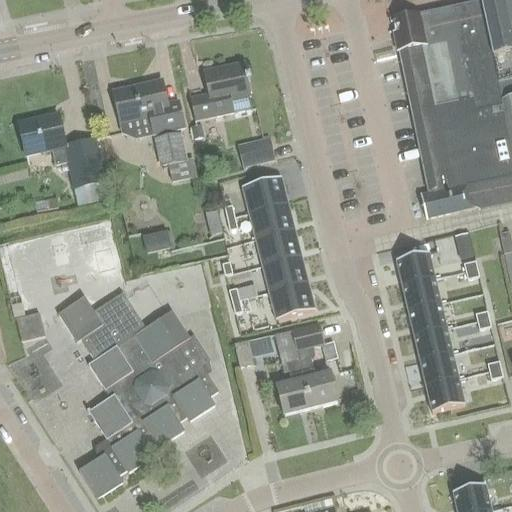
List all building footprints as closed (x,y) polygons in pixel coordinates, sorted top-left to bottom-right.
[(511,0),(505,2),(505,0),(487,0),(481,1),(481,3),(419,17),(419,16),(393,21),(397,36),(395,37),(399,53),(401,53),(430,194),(421,196),(427,221),(429,221),(477,209),(477,211),(481,213),(511,206),(511,0)] [(235,116),(232,105),(249,101),(246,84),(251,83),(246,64),(203,74),(209,97),(190,101),(196,125),(235,116)] [(168,106),(162,83),(116,93),(120,112),(117,112),(121,127),(150,121),(154,138),(185,131),(179,104),(168,106)] [(78,209),(108,203),(104,185),(106,185),(97,143),(66,150),(58,118),(19,126),(26,158),(52,153),(55,169),(69,166),(78,209)] [(191,130),(193,142),(205,140),(202,127),(191,130)] [(198,181),(194,161),(187,162),(182,136),(153,142),(159,170),(168,168),(172,186),(198,181)] [(269,141),(238,148),(244,171),(275,164),(269,141)] [(288,207),(281,179),(242,190),(249,217),(288,207)] [(295,233),(288,207),(249,217),(255,243),(295,233)] [(234,220),(231,209),(224,210),(227,222),(234,220)] [(237,232),(234,220),(227,222),(230,234),(237,232)] [(302,259),(295,233),(255,243),(262,269),(302,259)] [(509,234),(499,236),(502,247),(511,245),(509,234)] [(149,256),(171,250),(167,235),(145,240),(149,256)] [(511,246),(511,245),(502,247),(504,258),(511,256),(511,246)] [(429,256),(396,264),(396,265),(402,290),(434,282),(429,257),(429,256)] [(308,286),(302,259),(262,269),(269,296),(308,286)] [(475,264),(463,267),(465,275),(477,272),(475,264)] [(233,277),(230,265),(222,267),(225,279),(233,277)] [(477,272),(465,275),(467,283),(479,280),(477,272)] [(434,282),(402,290),(408,315),(440,307),(434,282)] [(315,313),(308,286),(269,296),(276,323),(315,313)] [(239,303),(236,292),(229,294),(232,305),(239,303)] [(119,480),(126,475),(127,477),(155,460),(149,451),(156,447),(159,451),(185,434),(180,426),(187,422),(190,425),(216,409),(211,400),(219,395),(202,369),(210,364),(194,339),(190,341),(173,314),(168,317),(146,331),(127,301),(124,296),(94,314),(86,301),(59,317),(77,345),(81,342),(94,363),(87,368),(110,401),(88,415),(106,443),(97,448),(103,459),(78,475),(96,503),(123,486),(119,480)] [(235,317),(242,315),(239,303),(232,305),(235,317)] [(440,307),(408,315),(414,340),(446,332),(440,307)] [(487,315),(475,317),(477,325),(489,322),(487,315)] [(45,339),(39,316),(25,320),(17,321),(22,344),(45,339)] [(489,322),(477,325),(479,333),(491,330),(489,322)] [(503,338),(511,335),(511,322),(500,326),(503,338)] [(296,347),(300,363),(309,361),(306,351),(321,348),(325,364),(337,362),(334,345),(323,347),(319,328),(293,334),(296,347)] [(446,332),(414,340),(420,365),(452,357),(446,332)] [(312,412),(300,363),(296,347),(293,334),(275,338),(284,376),(290,374),(292,384),(277,387),(284,418),(312,412)] [(250,344),(253,361),(275,356),(271,339),(250,344)] [(254,368),(249,344),(235,347),(241,371),(254,368)] [(452,357),(420,365),(426,390),(458,383),(452,357)] [(300,363),(312,412),(338,406),(330,375),(314,378),(310,361),(309,361),(300,363)] [(499,365),(487,367),(489,375),(501,373),(499,365)] [(501,373),(489,375),(491,383),(503,380),(501,373)] [(458,383),(426,390),(432,415),(431,415),(432,416),(465,409),(464,407),(458,383)] [(485,488),(452,495),(453,497),(456,511),(490,511),(485,489),(485,488)]
